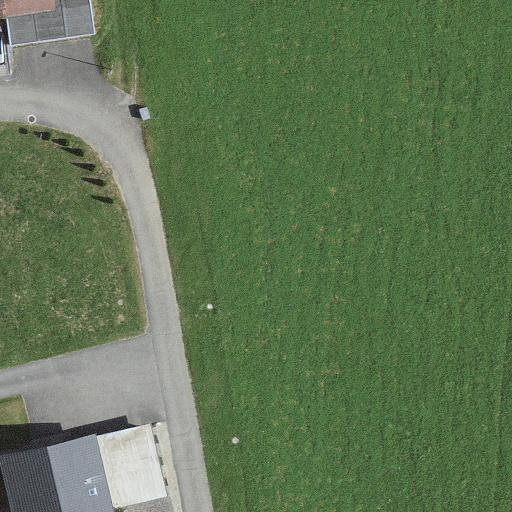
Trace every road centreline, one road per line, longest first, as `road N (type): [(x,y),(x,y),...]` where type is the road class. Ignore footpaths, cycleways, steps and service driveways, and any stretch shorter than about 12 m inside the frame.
road 1 (residential): [(0,121),(48,119),(102,148),(138,197),(166,364)]
road 2 (residential): [(166,364),(0,400)]
road 3 (residential): [(166,364),(190,511)]
